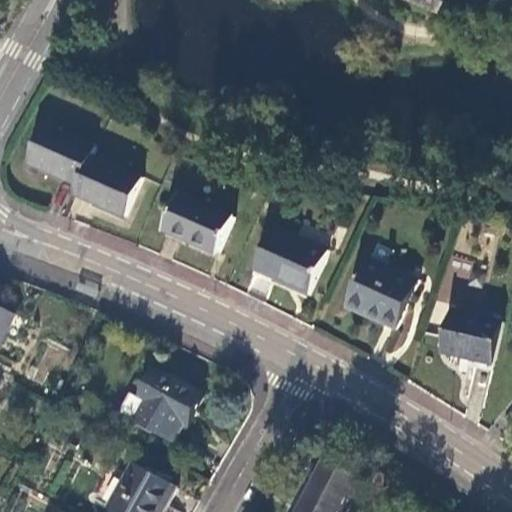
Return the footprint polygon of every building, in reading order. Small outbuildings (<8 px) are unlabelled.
[(418,0),(442,10),(446,0),(418,0)] [(99,149),(47,126),(30,164),(82,187),(95,158),(99,149)] [(82,187),(78,196),(128,218),(144,180),(95,158),(82,187)] [(182,195),(166,231),(219,254),(234,218),(182,195)] [(276,228),(257,271),(276,280),(278,276),(311,291),(329,252),(276,228)] [(420,282),(370,259),(347,308),(398,331),(420,282)] [(0,350),(18,317),(0,307),(0,350)] [(504,322),(453,311),(444,353),(495,364),(504,322)] [(204,396),(157,371),(142,401),(133,420),(174,441),(183,425),(188,427),(204,396)] [(322,461),(306,493),(342,511),(350,511),(365,483),(322,461)] [(136,466),(112,509),(117,511),(167,511),(180,490),(136,466)] [(342,511),(306,493),(296,511),(342,511)]
